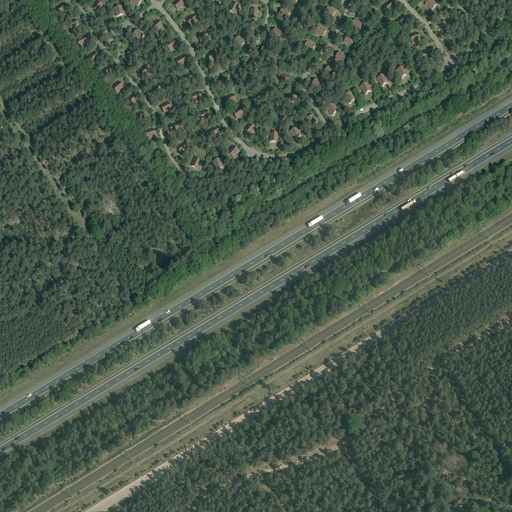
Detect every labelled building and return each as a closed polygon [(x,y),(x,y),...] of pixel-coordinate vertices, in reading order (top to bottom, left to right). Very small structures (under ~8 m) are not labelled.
[(173,5),(177,10),(182,6),(183,7),(185,6),(179,0),(178,0),(175,3),(174,4),(173,4),(173,5)] [(427,6),(432,10),(436,5),(436,4),(434,3),(430,0),(429,0),(424,5),(426,7),(427,6)] [(479,1),(474,7),(479,11),(478,12),(480,13),(485,7),(481,4),(481,3),(480,2),(479,2),(479,1)] [(92,9),(98,13),(101,8),(103,9),(104,7),(97,2),(94,6),(93,7),(93,8),(92,9)] [(236,12),(239,6),(232,3),(232,4),(231,4),(230,6),(231,6),(228,11),(236,15),(237,12),(236,12)] [(388,12),(393,8),(388,3),(388,4),(387,4),(386,5),(382,9),(387,15),(389,13),(388,12)] [(63,13),(68,10),(64,4),(64,5),(63,4),(61,5),(61,6),(57,9),(61,16),(63,15),(63,13)] [(115,11),(117,17),(124,15),(123,14),(124,13),(123,12),(123,11),(121,7),(113,9),(114,11),(115,11)] [(326,15),(332,18),(335,12),(334,12),(334,11),(333,10),(332,10),(328,8),(324,15),(326,16),(326,15)] [(288,12),(282,9),(279,15),(280,15),(280,16),(281,17),(282,17),(286,19),(291,12),(288,11),(288,12)] [(257,17),(258,11),(251,10),(251,11),(250,12),(250,13),(250,14),(250,19),(258,20),(258,17),(257,17)] [(461,12),(457,17),(461,21),(460,22),(462,24),(468,17),(464,14),(464,13),(463,12),(462,12),(461,12)] [(186,21),(190,26),(195,22),(196,24),(198,22),(193,15),(189,18),(188,18),(187,19),(187,20),(186,21)] [(402,26),(407,22),(403,17),(402,17),(400,18),(400,19),(396,22),(401,28),(403,27),(402,26)] [(74,30),(79,26),(75,20),(74,21),(72,22),(68,25),(72,32),(74,31),(74,30)] [(355,20),(352,26),(357,29),(356,30),(359,31),(362,24),(358,21),(356,20),(355,20)] [(158,30),(162,26),(158,21),(157,22),(156,22),(155,23),(151,27),(157,33),(159,31),(158,30)] [(444,22),(440,27),(444,31),(443,32),(445,34),(451,27),(447,24),(447,23),(446,22),(445,22),(444,22)] [(317,34),(322,37),(326,31),(325,31),(325,30),(323,29),(318,27),(314,34),(316,35),(317,34)] [(280,32),(275,29),(272,35),(273,36),(274,37),(275,37),(279,39),(283,32),(281,30),(280,32)] [(137,30),(133,36),(138,40),(137,41),(139,42),(144,36),(140,33),(140,32),(139,31),(138,31),(137,30)] [(197,37),(201,43),(206,40),(207,41),(209,40),(205,33),(200,35),(198,36),(198,37),(197,37)] [(414,42),(420,40),(417,33),(417,34),(416,33),(414,34),(414,35),(409,37),(412,44),(415,43),(414,42)] [(347,36),(344,43),(349,45),(349,47),(351,48),(354,40),(350,38),(350,37),(348,37),(347,37),(347,36)] [(236,44),(241,48),(245,43),(245,42),(245,41),(243,40),(239,37),(233,43),(235,45),(236,44)] [(82,46),(87,44),(84,38),(83,38),(81,38),(81,39),(77,41),(80,49),(82,48),(82,46)] [(172,49),(177,46),(173,40),(172,41),(172,40),(170,41),(170,42),(166,45),(171,52),(173,51),(172,49)] [(306,50),(311,53),(315,47),(314,46),(312,45),(311,45),(307,42),(303,50),(305,51),(306,50)] [(269,49),(264,46),(260,53),(261,53),(261,54),(263,55),(264,54),(268,57),(272,49),(270,48),(269,49)] [(127,52),(128,59),(134,58),(134,60),(137,59),(136,51),(131,51),(130,51),(129,51),(128,52),(127,52)] [(425,60),(431,58),(429,51),(428,52),(428,51),(426,52),(421,54),(424,62),(426,61),(425,60)] [(339,52),(335,58),(340,62),(339,63),(341,64),(346,57),(342,54),(340,53),(339,52)] [(207,56),(210,63),(216,60),(216,61),(219,60),(215,53),(211,55),(210,54),(208,55),(208,56),(207,56)] [(94,63),(98,59),(94,54),(93,54),(92,54),(91,55),(91,56),(87,59),(93,66),(95,64),(94,63)] [(181,66),(186,63),(183,57),(182,57),(180,58),(176,61),(179,68),(182,67),(181,66)] [(293,65),(298,68),(301,61),(300,60),(299,60),(298,60),(294,57),(290,65),(292,66),(293,65)] [(257,66),(253,62),(248,67),(249,67),(249,68),(250,69),(251,69),(254,73),(260,67),(258,65),(257,66)] [(329,67),(324,72),(329,76),(328,77),(330,79),(335,72),(331,69),(331,68),(330,67),(329,67)] [(398,72),(400,78),(407,75),(406,74),(406,73),(406,72),(405,72),(403,67),(395,71),(396,73),(398,72)] [(107,77),(112,74),(108,68),(107,69),(106,68),(105,69),(105,70),(101,73),(106,80),(108,78),(107,77)] [(137,75),(142,80),(146,75),(147,76),(149,75),(143,69),(139,72),(137,73),(137,74),(137,75)] [(188,84),(194,81),(191,75),(190,75),(188,75),(188,76),(184,78),(187,86),(189,85),(188,84)] [(378,80),(381,86),(387,83),(387,82),(387,80),(386,80),(384,75),(376,79),(377,81),(378,80)] [(283,84),(290,84),(289,76),(288,76),(286,76),(281,77),(281,85),(283,85),(283,84)] [(218,81),(221,88),(227,86),(227,87),(229,86),(226,78),(221,80),(219,80),(219,81),(218,81)] [(317,79),(312,84),(316,89),(315,90),(317,91),(323,85),(319,82),(319,81),(318,80),(317,80),(317,79)] [(119,92),(123,88),(119,83),(118,83),(117,83),(116,84),(116,85),(112,88),(118,95),(119,93),(119,92)] [(361,89),(364,94),(370,91),(370,90),(370,88),(369,88),(367,84),(359,87),(360,89),(361,89)] [(150,91),(154,96),(159,93),(160,94),(162,93),(157,86),(153,89),(152,88),(151,89),(151,90),(150,91)] [(196,102),(202,99),(199,93),(198,93),(196,94),(191,96),(194,104),(197,103),(196,102)] [(292,103),(297,100),(294,93),(293,94),(292,94),(291,94),(291,95),(286,98),(290,105),(292,104),(292,103)] [(344,99),(348,104),(353,99),(353,98),(352,96),(351,96),(348,93),(341,98),(343,100),(344,99)] [(225,99),(228,105),(234,103),(234,104),(237,103),(233,95),(229,97),(228,97),(226,98),(225,99)] [(130,106),(135,103),(131,97),(130,97),(129,98),(128,99),(124,102),(129,109),(131,107),(130,106)] [(161,107),(164,113),(169,111),(170,112),(172,111),(168,103),(164,105),(163,105),(162,106),(161,107)] [(328,110),(332,116),(337,112),(337,111),(337,110),(336,109),(333,105),(326,109),(327,111),(328,110)] [(233,113),(236,119),(242,116),(242,117),(244,116),(240,109),(236,111),(235,111),(234,112),(233,113)] [(204,120),(210,117),(207,111),(206,111),(205,111),(204,112),(203,113),(199,115),(202,122),(205,121),(204,120)] [(140,122),(145,119),(142,113),(141,113),(139,114),(134,117),(138,124),(141,123),(140,122)] [(308,122),(312,127),(317,123),(317,122),(317,121),(316,120),(315,120),(312,116),(305,121),(307,123),(308,122)] [(169,127),(171,134),(177,132),(178,133),(180,132),(178,124),(173,126),(172,126),(170,126),(170,127),(169,127)] [(244,131),(250,135),(254,131),(255,132),(256,130),(250,124),(247,128),(246,128),(245,129),(245,130),(244,131)] [(214,137),(220,134),(216,128),(215,128),(213,129),(213,130),(209,132),(213,140),(215,138),(214,137)] [(291,134),(294,139),(300,136),(300,135),(299,133),(296,128),(289,132),(290,135),(291,134)] [(150,138),(156,136),(153,130),(152,130),(150,130),(150,131),(145,133),(148,140),(150,140),(150,138)] [(270,136),(270,142),(277,143),(277,142),(278,140),(277,139),(278,134),(269,133),(269,136),(270,136)] [(177,148),(180,154),(186,151),(186,153),(189,151),(185,144),(180,147),(179,146),(178,147),(178,148),(177,148)] [(234,156),(238,152),(233,147),(232,148),(231,149),(231,150),(228,154),(234,159),(235,157),(234,156)] [(191,166),(197,170),(200,164),(201,165),(202,163),(195,159),(192,163),(192,164),(191,165),(191,166)] [(216,170),(222,168),(220,162),(222,162),(221,159),(213,162),(214,167),(215,169),(216,170)]
